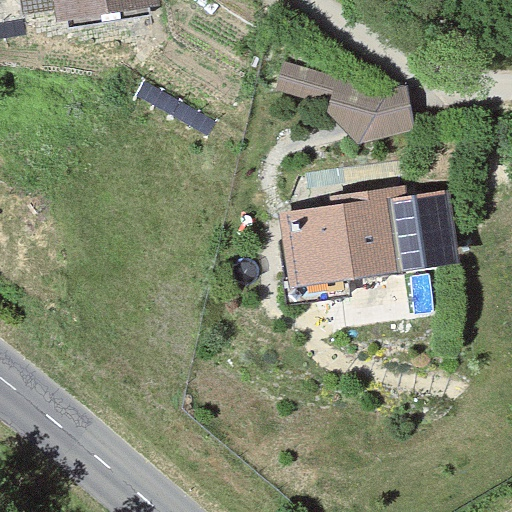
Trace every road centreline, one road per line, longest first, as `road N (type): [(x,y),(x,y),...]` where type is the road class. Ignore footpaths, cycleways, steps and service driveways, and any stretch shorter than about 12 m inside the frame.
road 1 (residential): [(328,0),(413,82),(511,83)]
road 2 (tertiary): [(156,511),(0,382)]
